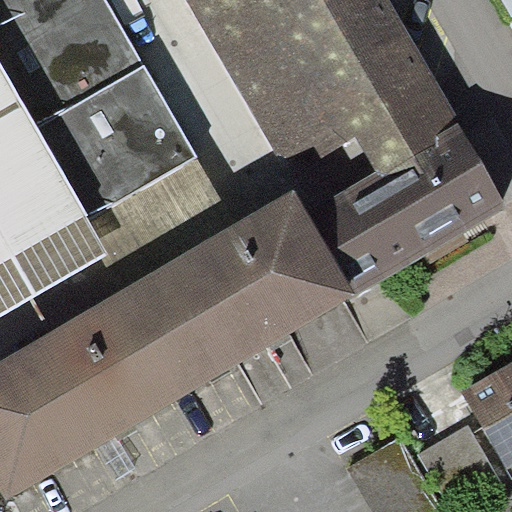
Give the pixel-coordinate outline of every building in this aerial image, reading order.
[(0,0),(0,372),(238,234),(102,0),(0,0)] [(185,0),(301,198),(238,234),(0,372),(0,501),(4,508),(50,482),(284,348),(449,253),(508,219),(381,0),(185,0)] [(511,0),(500,0),(511,18),(511,17),(511,0)] [(501,465),(511,482),(511,481),(511,367),(461,396),(482,432),(501,465)] [(468,428),(420,455),(451,511),(456,511),(501,487),(491,470),(501,465),(482,432),(474,437),(468,428)] [(439,511),(399,441),(349,470),(372,511),(439,511)]
